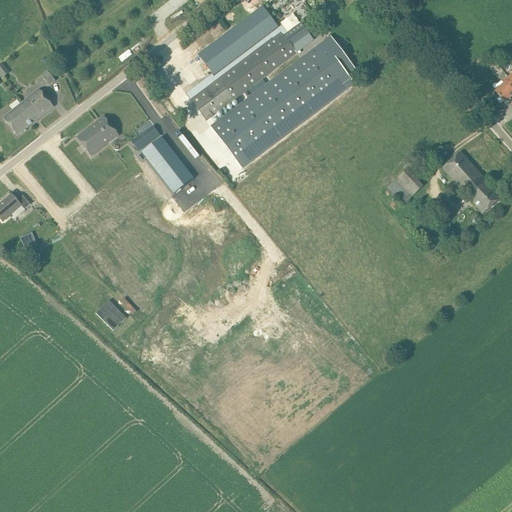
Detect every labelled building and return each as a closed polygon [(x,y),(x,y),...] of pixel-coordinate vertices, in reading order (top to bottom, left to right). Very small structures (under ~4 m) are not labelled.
[(262,7),(198,55),(214,77),(279,28),(262,7)] [(205,123),(233,102),(244,94),(262,80),(314,41),(301,23),(284,36),(281,32),(217,80),(189,101),(205,123)] [(248,99),(211,128),(242,169),(354,85),(347,75),(355,69),(331,37),(267,86),(262,80),(244,94),(248,99)] [(496,62),(492,58),(486,63),(489,68),(496,62)] [(0,74),(2,78),(9,72),(2,62),(0,63),(0,74)] [(40,75),(35,79),(42,88),(48,84),(49,86),(55,81),(46,70),(40,75)] [(504,84),(495,91),(505,103),(511,96),(511,73),(502,82),(504,84)] [(39,90),(22,104),(28,111),(28,110),(30,112),(31,111),(32,113),(38,120),(53,107),(39,90)] [(17,136),(38,120),(32,113),(31,111),(30,112),(28,110),(28,111),(22,104),(4,118),(17,136)] [(104,117),(77,139),(91,157),(119,136),(104,117)] [(153,127),(132,142),(139,152),(160,137),(153,127)] [(161,138),(142,152),(175,194),(194,179),(161,138)] [(461,153),(442,169),(483,214),(501,198),(461,153)] [(407,169),(387,188),(403,206),(423,187),(407,169)] [(12,195),(0,204),(0,218),(3,222),(12,215),(16,219),(25,211),(25,210),(31,205),(23,196),(17,201),(12,195)] [(437,234),(449,223),(442,215),(430,226),(437,234)] [(35,240),(23,245),(25,250),(37,245),(35,240)]
